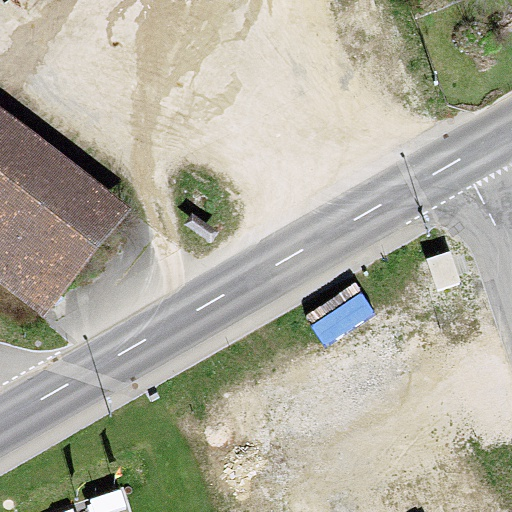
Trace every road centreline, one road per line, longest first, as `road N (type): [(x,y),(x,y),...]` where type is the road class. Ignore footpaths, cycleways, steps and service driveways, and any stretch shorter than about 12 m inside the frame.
road 1 (tertiary): [(460,157),(0,421)]
road 2 (residential): [(460,157),(511,284)]
